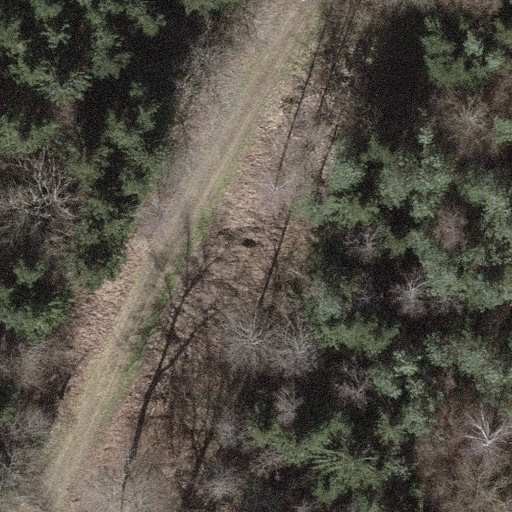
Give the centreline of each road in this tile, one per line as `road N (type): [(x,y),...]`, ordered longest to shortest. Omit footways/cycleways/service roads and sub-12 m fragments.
road 1 (track): [(57,511),(196,220),(321,0)]
road 2 (track): [(0,291),(100,416)]
